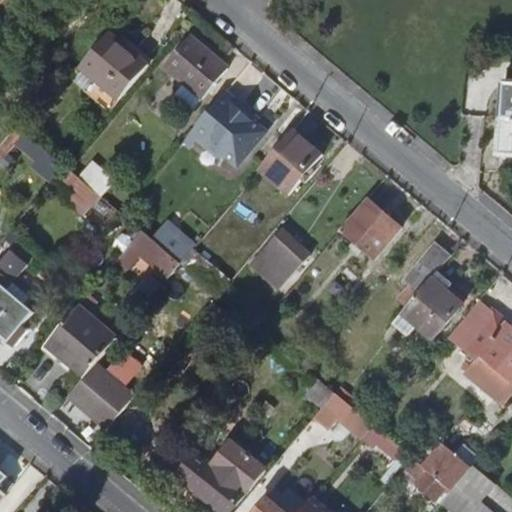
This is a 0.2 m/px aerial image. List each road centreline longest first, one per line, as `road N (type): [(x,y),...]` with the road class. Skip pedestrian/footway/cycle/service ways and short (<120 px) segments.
road 1 (residential): [(511,243),(226,12)]
road 2 (residential): [(124,511),(0,406)]
